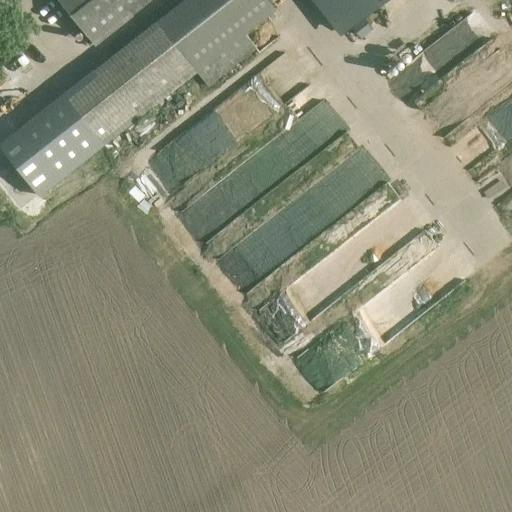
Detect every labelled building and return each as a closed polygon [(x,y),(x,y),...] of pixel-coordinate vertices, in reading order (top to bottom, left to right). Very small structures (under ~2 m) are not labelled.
[(152,0),(58,0),(94,46),(152,0)] [(275,10),(266,0),(184,0),(62,97),(102,147),(196,73),(206,86),(254,48),(244,35),(275,10)] [(317,0),(342,30),(379,0),(317,0)] [(314,82),(295,54),(219,105),(237,133),(314,82)] [(313,84),(291,109),(305,121),(327,96),(313,84)] [(221,122),(170,151),(187,181),(238,152),(221,122)]
